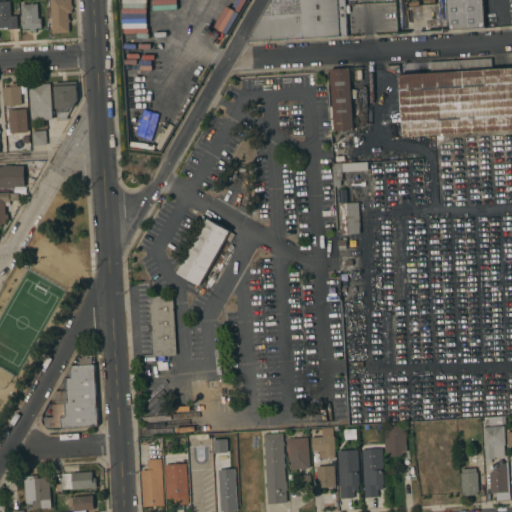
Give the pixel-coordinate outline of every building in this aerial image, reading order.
[(51,18),(50,18),(50,15),(51,15),(50,0),(71,0),(72,12),(68,12),(69,37),(52,38),(51,18)] [(344,0),(345,5),(349,5),(350,13),(346,13),(347,35),(248,42),(271,0),(344,0)] [(483,0),(485,27),(449,29),(447,0),(483,0)] [(0,1),(10,1),(11,16),(17,15),(18,29),(8,29),(8,27),(0,27),(0,1)] [(37,4),(38,18),(41,18),(41,28),(36,28),(36,31),(30,31),(30,29),(23,29),(23,20),(22,20),(21,4),(37,4)] [(511,129),(404,137),(400,75),(431,73),(430,63),(491,60),(492,69),(511,67),(511,129)] [(330,69),(350,68),(353,130),(334,131),(330,69)] [(58,121),(57,108),(56,108),(54,82),(77,81),(78,99),(67,116),(67,120),(58,121)] [(3,87),(10,86),(9,83),(17,83),(18,86),(20,86),(22,105),(4,106),(3,87)] [(28,85),(49,83),(52,119),(31,121),(28,85)] [(26,109),(28,132),(10,133),(9,110),(26,109)] [(46,130),(47,145),(32,145),(31,131),(46,130)] [(367,162),(368,170),(342,172),(342,180),(340,180),(341,185),(334,186),(333,172),(334,172),(334,163),(341,163),(367,162)] [(0,166),(3,166),(3,165),(12,165),(12,166),(24,165),(25,187),(0,187),(0,166)] [(339,189),(346,189),(347,202),(339,202),(339,189)] [(10,202),(5,202),(5,215),(8,215),(8,219),(5,219),(5,224),(0,224),(1,227),(0,227),(0,192),(9,192),(9,193),(17,192),(18,200),(10,201),(10,202)] [(340,203),(358,202),(360,233),(342,234),(340,203)] [(230,231),(200,285),(179,273),(209,219),(230,231)] [(338,246),(338,240),(343,240),(343,238),(347,238),(347,240),(346,240),(346,245),(338,246)] [(341,300),(340,284),(339,272),(346,272),(347,284),(353,284),(355,318),(343,319),(341,300)] [(177,355),(154,357),(150,296),(173,295),(177,355)] [(80,365),(79,358),(91,357),(91,365),(94,365),(98,425),(49,428),(44,426),(44,418),(53,417),(52,404),(67,403),(65,378),(70,378),(70,366),(71,366),(80,365)] [(488,417),(502,417),(505,417),(505,423),(502,424),(502,425),(489,425),(488,417)] [(406,451),(402,452),(402,456),(390,457),(390,452),(385,453),(384,426),(404,424),(406,451)] [(482,427),(504,426),(505,445),(504,445),(504,457),(494,457),(494,459),(491,459),(491,461),(485,461),(482,427)] [(343,430),(355,429),(356,438),(344,439),(343,430)] [(283,442),(284,442),(284,445),(283,445),(284,453),(285,453),(285,457),(284,457),(284,463),(285,463),(286,467),(284,467),(285,481),(286,481),(287,490),(286,490),(287,503),(268,504),(267,487),(265,487),(265,483),(266,483),(266,469),(264,469),(264,465),(265,465),(265,458),(263,458),(263,455),(265,454),(264,447),(263,447),(262,443),(264,443),(264,437),(262,437),(262,435),(264,435),(264,434),(282,433),(283,442)] [(213,447),(212,436),(224,435),(224,447),(213,447)] [(312,451),(311,438),(334,436),(335,457),(325,458),(325,450),(312,451)] [(287,438),(308,437),(309,468),(289,469),(287,438)] [(225,454),(223,454),(223,449),(226,448),(226,447),(235,446),(235,455),(225,456),(225,454)] [(362,449),(381,448),(384,484),(383,484),(383,489),(378,489),(378,497),(365,497),(362,449)] [(337,451),(357,450),(359,472),(357,472),(359,490),(353,490),(354,497),(341,498),(337,451)] [(164,505),(143,506),(141,471),(147,470),(147,459),(162,459),(164,505)] [(510,499),(496,500),(495,493),(490,493),(489,473),(501,465),(500,462),(502,460),(504,463),(506,462),(506,463),(508,463),(510,499)] [(186,463),(189,504),(174,505),(174,498),(167,499),(165,465),(186,463)] [(334,466),(335,487),(317,487),(317,466),(334,466)] [(411,478),(409,478),(408,466),(410,466),(415,466),(416,477),(411,478)] [(478,492),(476,493),(476,495),(464,496),(464,493),(462,493),(461,473),(462,473),(461,469),(476,468),(476,472),(477,472),(478,492)] [(92,471),(92,478),(95,478),(96,487),(73,489),(72,488),(62,489),(61,474),(92,471)] [(50,499),(52,499),(52,501),(50,501),(51,507),(41,508),(41,507),(33,508),(32,504),(26,504),(24,476),(48,474),(50,499)] [(310,475),(311,488),(298,488),(298,476),(310,475)] [(218,479),(235,478),(238,509),(228,509),(228,506),(220,507),(218,479)] [(93,495),(94,509),(74,510),(74,507),(69,507),(68,497),(93,495)]
